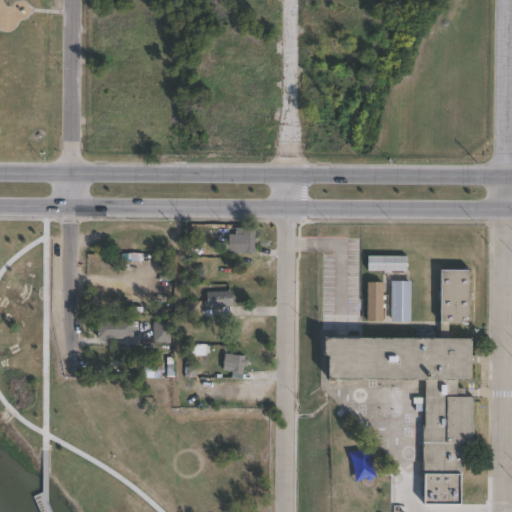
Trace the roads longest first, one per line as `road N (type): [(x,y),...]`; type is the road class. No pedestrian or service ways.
road 1 (secondary): [(511,173),(0,165)]
road 2 (residential): [(502,511),(506,0)]
road 3 (secondary): [(0,203),(511,205)]
road 4 (residential): [(284,511),(287,206)]
road 5 (residential): [(287,206),(294,0)]
road 6 (residential): [(77,204),(76,0)]
road 7 (residential): [(83,375),(77,204)]
